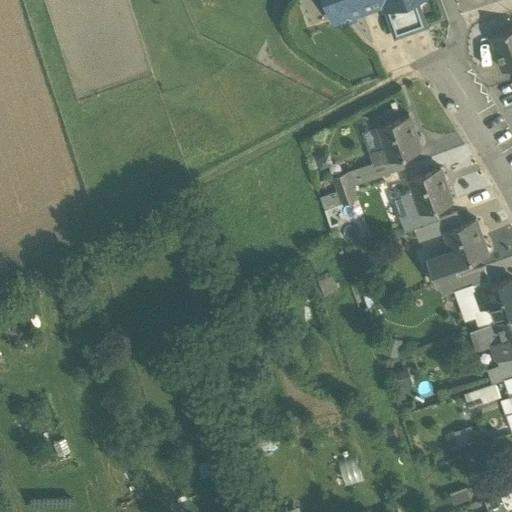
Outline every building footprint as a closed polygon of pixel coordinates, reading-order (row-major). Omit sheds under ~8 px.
[(328,0),(335,18),(362,9),(358,0),(328,0)] [(384,0),(358,0),(362,9),(385,0),(384,0)] [(416,0),(401,0),(387,5),(396,33),(425,23),(416,0)] [(511,26),(492,34),(504,69),(511,66),(511,26)] [(410,113),(380,123),(386,143),(391,157),(391,158),(403,154),(422,148),(410,113)] [(386,143),(372,149),(375,160),(376,162),(391,157),(386,143)] [(375,160),(347,170),(351,185),(407,165),(403,154),(391,158),(391,157),(376,162),(375,160)] [(438,167),(406,178),(417,211),(418,213),(435,207),(450,201),(438,167)] [(347,170),(333,175),(338,189),(351,185),(347,170)] [(351,185),(338,189),(343,203),(356,198),(351,185)] [(338,189),(320,196),(330,226),(338,223),(332,207),(343,203),(338,189)] [(435,207),(418,213),(417,211),(411,213),(416,226),(439,218),(435,207)] [(416,226),(414,227),(419,240),(445,230),(445,229),(461,223),(457,211),(439,218),(416,226)] [(461,223),(445,229),(445,230),(452,250),(457,263),(488,252),(476,218),(461,223)] [(452,250),(427,258),(436,283),(440,281),(458,275),(454,264),(457,263),(452,250)] [(458,275),(440,281),(444,294),(489,278),(485,266),(458,275)] [(392,298),(384,275),(370,280),(374,291),(378,303),(392,298)] [(511,277),(486,286),(491,302),(497,320),(498,320),(511,315),(511,277)] [(486,286),(475,290),(481,305),(491,302),(486,286)] [(374,291),(365,295),(369,306),(378,303),(374,291)] [(491,302),(481,305),(473,308),(480,326),(497,320),(491,302)] [(511,315),(498,320),(510,354),(501,357),(503,364),(511,360),(511,315)] [(480,326),(470,330),(476,348),(492,343),(497,359),(501,357),(510,354),(498,320),(497,320),(480,326)] [(511,360),(503,364),(490,369),(494,381),(506,377),(511,374),(511,360)] [(473,423),(448,431),(452,446),(477,438),(473,423)] [(343,460),(348,481),(365,476),(359,456),(343,460)]
